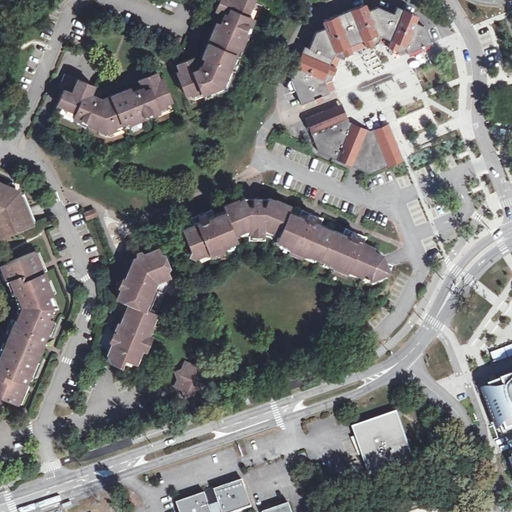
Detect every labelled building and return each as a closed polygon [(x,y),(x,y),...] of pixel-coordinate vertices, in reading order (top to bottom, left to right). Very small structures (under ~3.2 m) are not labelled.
[(253,60),(261,43),(260,39),(273,6),(259,0),(220,0),(197,57),(109,92),(71,76),(51,123),(111,149),(143,137),(144,132),(235,96),(236,94),(250,61),(253,60)] [(315,100),(322,97),(330,94),(324,79),(336,53),(377,35),(405,47),(408,53),(431,44),(424,27),(415,23),(418,16),(397,8),(393,15),(377,8),(369,11),(366,4),(322,22),(325,29),(316,32),(309,49),(305,47),(291,79),(296,91),(297,93),(301,105),(315,100)] [(336,53),(324,79),(330,94),(336,91),(332,80),(341,58),(378,44),(399,53),(401,56),(408,53),(405,47),(377,35),(336,53)] [(322,97),(315,100),(317,105),(324,102),(322,97)] [(372,141),(392,134),(389,126),(371,133),(348,123),(347,121),(341,105),(333,108),(342,129),(372,141)] [(403,160),(392,134),(372,141),(342,129),(333,108),(306,119),(320,154),(351,167),(369,174),(403,160)] [(14,191),(10,189),(0,185),(1,182),(0,181),(0,232),(26,221),(21,207),(23,207),(16,192),(14,191)] [(367,245),(365,244),(360,241),(359,243),(356,241),(358,237),(358,234),(354,232),(351,234),(349,239),(346,237),(346,236),(344,234),(340,233),(339,234),(324,228),(324,226),(317,223),(317,225),(313,223),(315,218),(314,215),(311,214),(307,216),(306,220),(302,219),(303,217),(300,216),(296,214),(295,216),(288,213),(290,206),(272,199),(243,199),(226,206),(227,211),(219,215),(219,213),(215,215),(212,216),(212,218),(209,219),(206,214),(203,212),(200,214),(199,217),(201,223),(197,224),(196,222),(193,223),(189,225),(189,227),(183,230),(201,275),(250,254),(265,255),(363,297),(370,280),(389,273),(382,256),(379,257),(379,255),(374,253),(375,250),(367,246),(367,245)] [(86,217),(95,214),(93,208),(83,212),(86,217)] [(212,216),(215,215),(213,209),(203,212),(206,214),(209,219),(212,218),(212,216)] [(306,220),(307,216),(311,214),(302,210),(300,216),(303,217),(302,219),(306,220)] [(199,217),(200,214),(191,217),(193,223),(196,222),(197,224),(201,223),(199,217)] [(317,225),(317,223),(321,224),(323,219),(314,215),(315,218),(313,223),(317,225)] [(351,234),(354,232),(346,229),(344,234),(346,236),(346,237),(349,239),(351,234)] [(360,241),(365,244),(367,238),(358,234),(358,237),(356,241),(359,243),(360,241)] [(131,264),(129,269),(97,347),(109,352),(108,355),(112,362),(122,367),(125,358),(138,364),(144,350),(148,351),(154,336),(150,335),(159,315),(157,314),(167,292),(174,289),(163,262),(166,261),(164,255),(159,253),(158,250),(146,255),(144,253),(141,253),(138,250),(128,255),(125,262),(131,264)] [(0,396),(17,404),(58,308),(35,252),(0,266),(0,269),(15,307),(0,342),(0,396)] [(186,387),(190,389),(189,392),(198,396),(202,388),(208,385),(206,379),(208,372),(201,370),(198,364),(192,366),(185,363),(183,369),(177,372),(179,378),(175,386),(185,390),(186,387)] [(511,378),(486,388),(503,433),(511,429),(511,378)] [(370,477),(414,461),(397,412),(353,429),(370,477)] [(179,511),(239,511),(253,507),(243,480),(221,488),(177,503),(179,511)]
